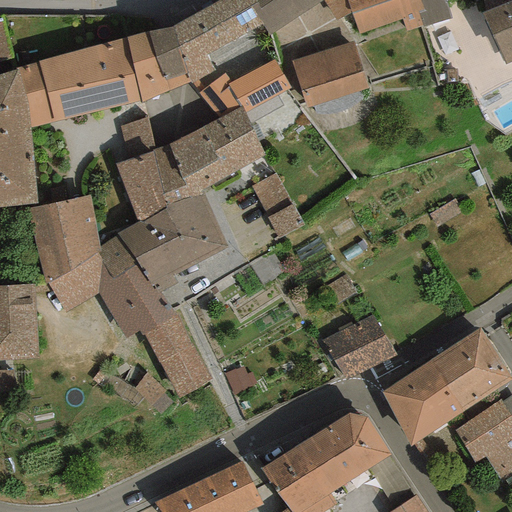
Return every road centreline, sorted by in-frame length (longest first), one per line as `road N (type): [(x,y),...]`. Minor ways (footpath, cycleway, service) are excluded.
road 1 (tertiary): [(94,511),(365,389)]
road 2 (residential): [(365,389),(511,299)]
road 3 (tertiary): [(365,389),(442,511)]
